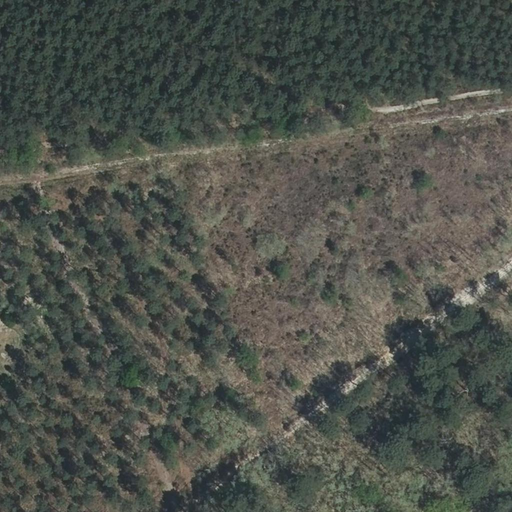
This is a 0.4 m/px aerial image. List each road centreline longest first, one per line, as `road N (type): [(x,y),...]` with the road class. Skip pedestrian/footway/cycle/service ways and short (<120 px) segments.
road 1 (track): [(0,155),(511,89)]
road 2 (track): [(511,266),(184,511)]
